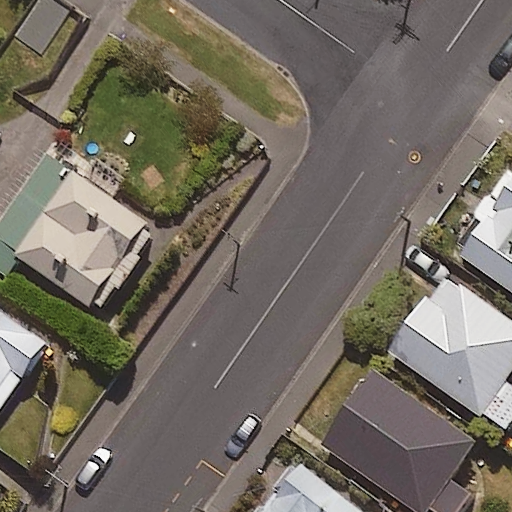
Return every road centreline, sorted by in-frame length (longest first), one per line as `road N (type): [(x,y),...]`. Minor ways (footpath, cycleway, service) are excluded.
road 1 (residential): [(418,97),(127,511)]
road 2 (residential): [(418,97),(279,0)]
